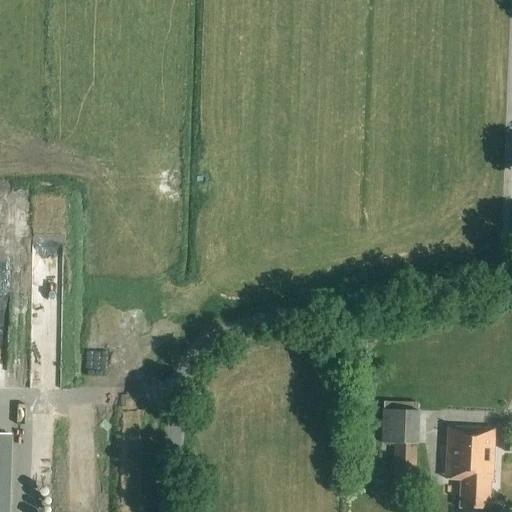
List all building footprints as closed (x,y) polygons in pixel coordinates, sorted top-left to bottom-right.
[(28,199),(30,210),(52,206),(50,195),(28,199)] [(392,483),(413,484),(418,411),(383,410),(381,443),(394,443),(392,483)] [(488,510),(490,482),(492,482),(494,430),(447,427),(445,479),(460,480),(459,508),(488,510)] [(7,511),(10,435),(0,435),(0,511),(7,511)] [(511,451),(511,440),(503,440),(502,452),(511,451)]
